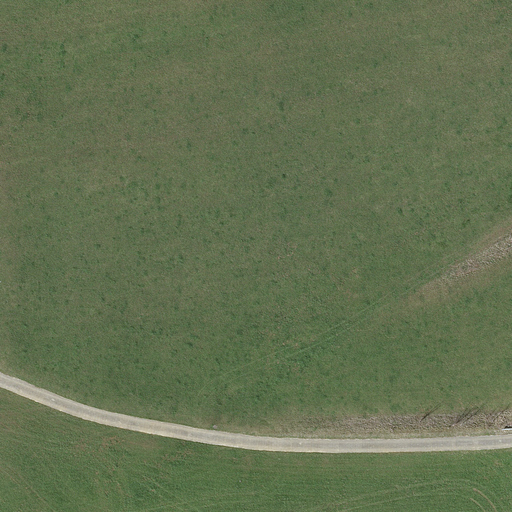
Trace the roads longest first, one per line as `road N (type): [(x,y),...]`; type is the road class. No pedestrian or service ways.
road 1 (track): [(0,381),(86,415),(228,440),(294,447),(511,441)]
road 2 (track): [(511,232),(255,379),(224,406),(228,440)]
